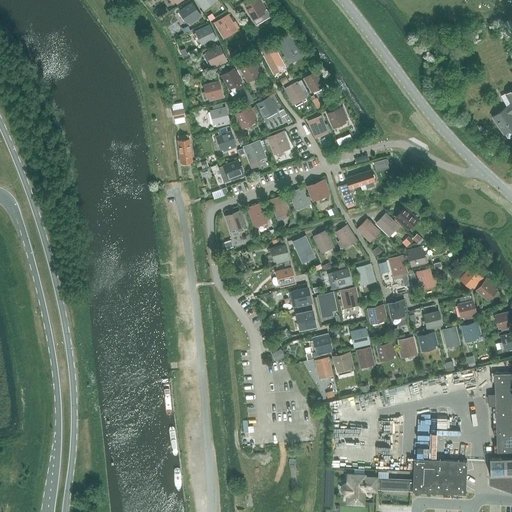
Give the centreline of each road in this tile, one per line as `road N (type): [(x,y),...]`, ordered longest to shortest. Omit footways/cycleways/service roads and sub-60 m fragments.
road 1 (primary): [(65,511),(73,440),(68,345),(48,254),(0,122)]
road 2 (primary): [(0,191),(19,218),(51,343),(58,434),(50,511)]
road 3 (tertiary): [(511,197),(449,138),(341,0)]
